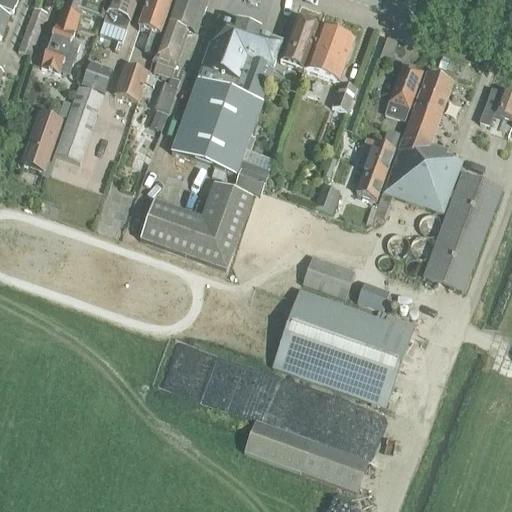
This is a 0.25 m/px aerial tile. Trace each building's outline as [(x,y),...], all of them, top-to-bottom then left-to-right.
[(0,0),(0,10),(13,16),(18,0),(0,0)] [(85,35),(97,39),(110,0),(67,0),(64,9),(83,16),(91,19),(85,35)] [(113,0),(104,26),(127,34),(138,0),(113,0)] [(145,55),(154,59),(155,59),(174,0),(150,0),(139,34),(151,38),(145,55)] [(153,77),(171,83),(174,74),(175,75),(189,37),(197,39),(208,7),(187,0),(174,0),(155,59),(154,59),(152,66),(157,68),(153,77)] [(43,72),(60,79),(62,73),(71,76),(77,59),(68,56),(83,16),(64,9),(43,72)] [(20,55),(32,60),(48,18),(35,13),(20,55)] [(0,44),(9,19),(0,15),(0,44)] [(264,107),(261,106),(282,46),(220,24),(172,157),(237,181),(264,107)] [(280,67),(304,75),(319,32),(295,24),(280,67)] [(319,32),(304,75),(340,88),(355,45),(319,32)] [(82,89),(105,97),(113,73),(91,65),(82,89)] [(114,98),(139,107),(149,76),(125,68),(114,98)] [(385,119),(405,126),(409,115),(423,77),(403,69),(389,107),(385,119)] [(432,147),(453,87),(426,78),(383,197),(393,201),(444,219),(463,166),(445,159),(448,152),(432,147)] [(63,101),(74,105),(79,91),(68,88),(63,101)] [(332,112),(348,118),(357,93),(341,88),(332,112)] [(55,160),(81,168),(104,100),(79,91),(74,105),(73,108),(68,123),(55,160)] [(480,128),(490,131),(494,118),(511,124),(511,99),(492,93),(485,115),(480,128)] [(153,113),(167,118),(174,99),(160,94),(153,113)] [(60,120),(68,123),(73,108),(65,105),(60,120)] [(42,180),(49,182),(54,167),(50,165),(63,127),(41,118),(23,169),(43,176),(42,180)] [(386,133),(382,146),(396,151),(400,138),(386,133)] [(364,173),(356,197),(377,205),(396,154),(368,144),(358,171),(364,173)] [(237,191),(262,200),(268,183),(243,173),(237,191)] [(424,282),(463,297),(502,193),(463,178),(424,282)] [(316,211),(332,217),(340,196),(328,192),(331,183),(327,181),(316,211)] [(140,243),(226,274),(252,202),(214,188),(202,223),(153,206),(140,243)] [(375,219),(385,223),(393,201),(383,197),(375,219)] [(303,290),(345,305),(355,276),(313,261),(303,290)] [(357,307),(379,315),(383,316),(383,314),(390,296),(365,287),(357,307)] [(388,319),(389,316),(383,314),(383,316),(379,315),(376,321),(300,294),(272,372),(386,413),(416,329),(388,319)] [(256,425),(244,457),(357,498),(369,466),(256,425)]
